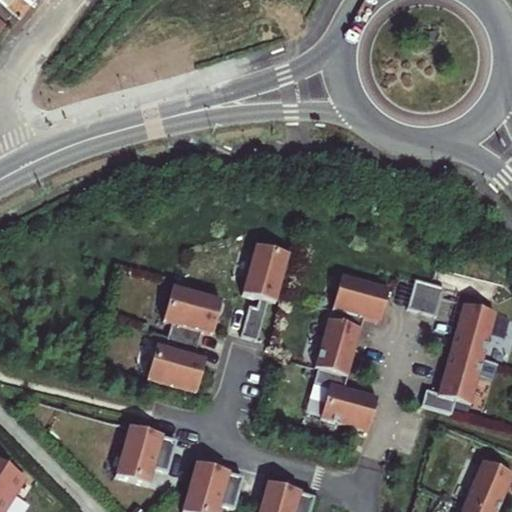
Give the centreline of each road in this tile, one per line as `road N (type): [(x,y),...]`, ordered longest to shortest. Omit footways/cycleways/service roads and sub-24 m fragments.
road 1 (secondary): [(148,122),(315,112),(366,123)]
road 2 (secondary): [(343,32),(302,70),(148,122)]
road 3 (residential): [(69,0),(7,79),(7,112),(25,166)]
road 4 (residential): [(221,427),(238,452),(354,491),(368,511)]
road 5 (secondary): [(25,166),(148,122)]
